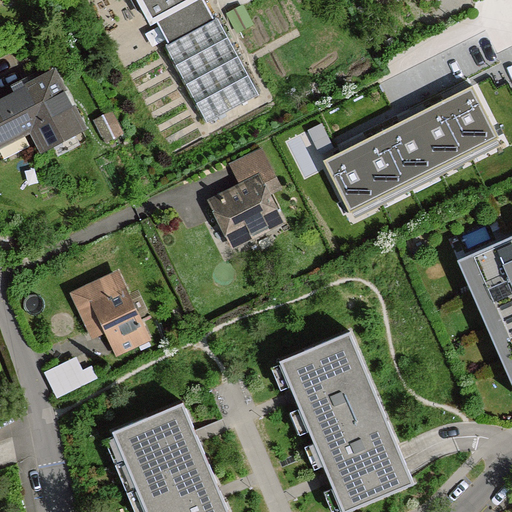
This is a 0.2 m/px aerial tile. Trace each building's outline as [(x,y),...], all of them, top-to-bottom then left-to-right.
[(139,0),(154,29),(160,25),(172,47),(169,48),(209,124),(260,97),(220,22),(219,22),(208,1),(208,0),(139,0)] [(54,73),(0,101),(0,145),(33,129),(44,148),(82,127),(54,73)] [(465,124),(401,154),(416,185),(461,164),(465,173),(493,160),(489,150),(480,155),(472,138),(465,124)] [(480,155),(489,150),(481,134),(472,138),(480,155)] [(236,164),(247,186),(261,180),(268,193),(280,187),(262,151),(236,164)] [(247,186),(213,204),(232,241),(280,218),(268,193),(261,180),(247,186)] [(511,318),(511,237),(471,256),(501,324),(511,318)] [(119,273),(89,288),(111,333),(121,352),(150,338),(119,273)] [(95,341),(111,333),(89,288),(73,296),(95,341)] [(511,318),(501,324),(511,350),(511,318)] [(347,511),(418,483),(354,330),(283,360),(347,511)] [(89,383),(78,360),(49,375),(60,397),(89,383)] [(233,511),(186,401),(115,431),(149,511),(233,511)]
